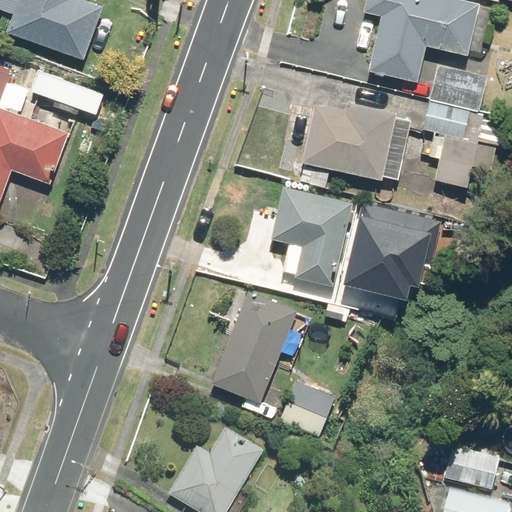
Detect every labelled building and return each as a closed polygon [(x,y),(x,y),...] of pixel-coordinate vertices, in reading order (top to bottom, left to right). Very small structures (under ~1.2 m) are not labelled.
[(5,0),(5,3),(16,8),(8,29),(90,59),(111,3),(103,0),(5,0)] [(383,10),(373,65),(428,75),(434,44),(478,52),(487,0),(374,0),(373,8),(383,10)] [(0,204),(6,206),(19,170),(55,183),(75,128),(27,111),(36,86),(17,79),(22,63),(0,55),(0,204)] [(494,68),(443,58),(429,125),(438,127),(433,150),(445,153),(439,178),(474,185),(479,161),(498,165),(503,141),(511,142),(511,120),(484,114),(494,68)] [(352,107),(317,100),(306,155),(405,176),(418,110),(354,97),(352,107)] [(360,194),(284,174),(270,231),(305,240),(298,266),(338,276),(360,194)] [(362,193),(343,274),(408,289),(411,275),(427,279),(442,211),(362,193)] [(249,285),(213,378),(258,395),(294,302),(249,285)] [(301,378),(284,415),(321,432),(338,395),(301,378)] [(205,444),(177,491),(212,511),(227,511),(268,446),(230,423),(214,449),(205,444)] [(454,442),(447,472),(496,484),(503,454),(454,442)] [(511,511),(511,504),(456,489),(449,511),(511,511)]
